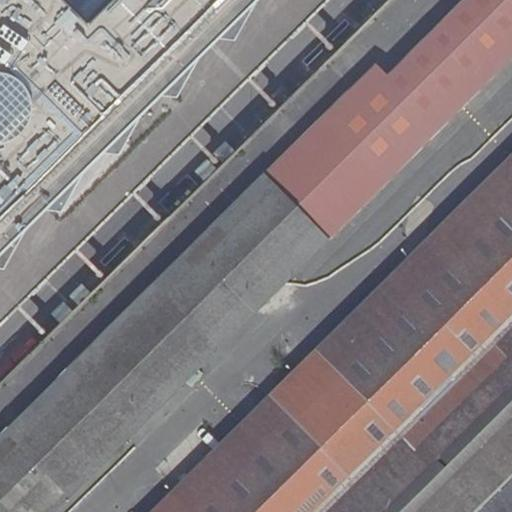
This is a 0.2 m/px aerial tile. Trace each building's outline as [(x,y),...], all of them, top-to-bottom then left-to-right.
[(0,0),(0,277),(5,278),(23,245),(48,219),(64,220),(82,186),(107,161),(124,163),(142,126),(165,103),(177,106),(199,71),(224,46),(238,49),(257,14),(271,0),(0,0)] [(0,440),(0,511),(55,511),(511,59),(511,0),(465,0),(386,79),(376,68),(0,440)] [(321,511),(511,322),(511,157),(154,511),(321,511)] [(511,322),(321,511),(477,511),(511,478),(511,322)] [(511,511),(511,478),(477,511),(511,511)]
